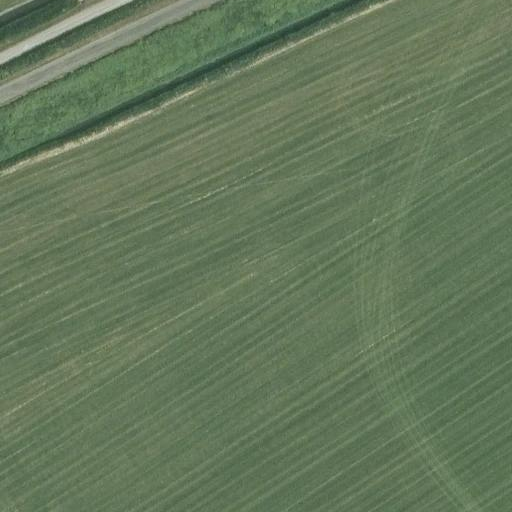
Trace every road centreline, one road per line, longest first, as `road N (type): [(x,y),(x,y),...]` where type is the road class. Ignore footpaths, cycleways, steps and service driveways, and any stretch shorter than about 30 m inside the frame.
road 1 (unclassified): [(0,97),(201,0)]
road 2 (unclassified): [(0,59),(122,0)]
